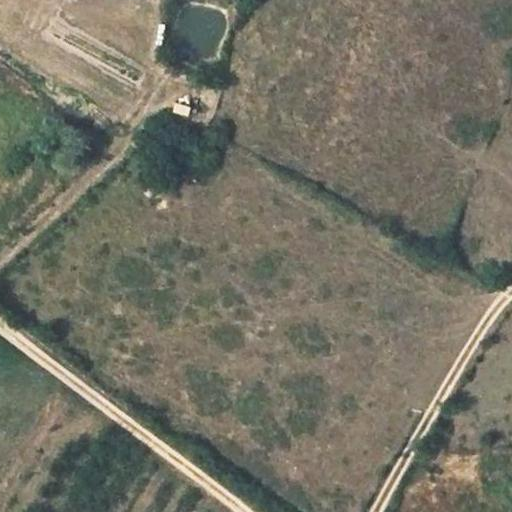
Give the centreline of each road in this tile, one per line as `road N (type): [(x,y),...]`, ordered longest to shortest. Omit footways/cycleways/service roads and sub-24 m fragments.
road 1 (track): [(0,323),(244,511)]
road 2 (track): [(376,511),(511,291)]
